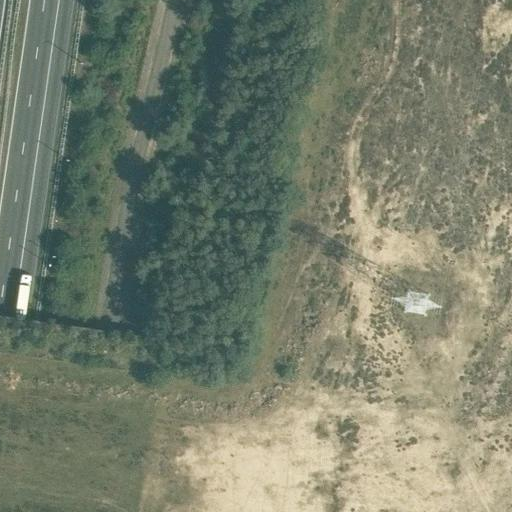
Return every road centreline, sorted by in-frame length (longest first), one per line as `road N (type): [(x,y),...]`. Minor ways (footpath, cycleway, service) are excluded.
road 1 (track): [(480,511),(372,294),(357,123),(395,0)]
road 2 (unclassified): [(83,511),(125,216),(175,0)]
road 3 (motorway): [(0,312),(45,0)]
